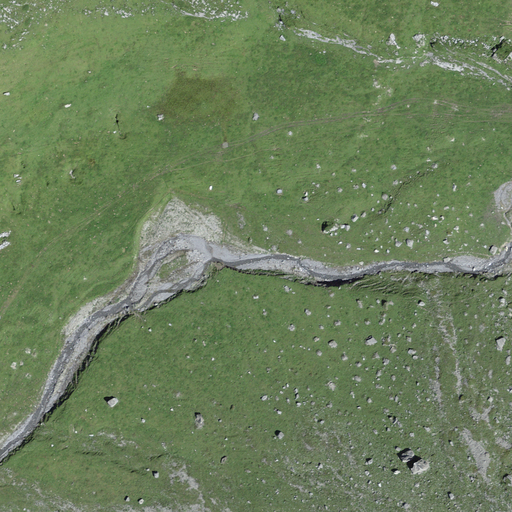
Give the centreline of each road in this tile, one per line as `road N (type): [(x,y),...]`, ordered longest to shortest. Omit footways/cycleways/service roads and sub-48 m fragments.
road 1 (track): [(132,185),(278,126),(401,102),(511,114)]
road 2 (track): [(132,185),(46,245),(0,312)]
